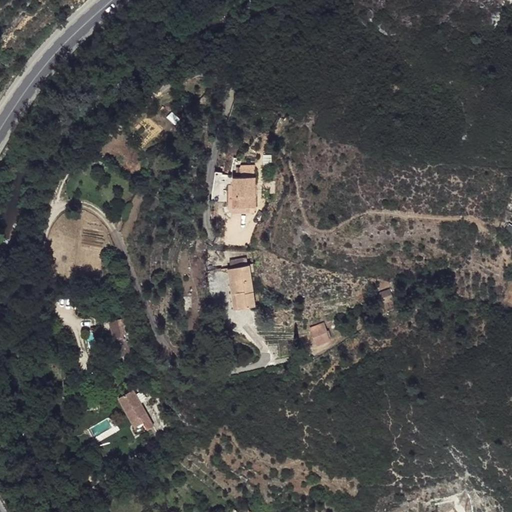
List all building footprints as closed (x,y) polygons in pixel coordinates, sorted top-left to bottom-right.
[(239,166),(229,192),(248,200),(258,173),(239,166)] [(210,274),(208,290),(223,291),(231,253),(208,249),(204,274),(210,274)] [(236,308),(258,307),(255,264),(233,266),(236,308)] [(201,288),(208,290),(210,274),(204,274),(201,288)] [(103,321),(111,346),(121,344),(118,336),(122,334),(120,326),(114,328),(111,319),(103,321)] [(317,347),(333,341),(324,321),(309,328),(317,347)] [(131,411),(137,419),(144,415),(124,376),(108,385),(123,415),(131,411)] [(68,393),(71,398),(78,394),(74,390),(68,393)] [(227,502),(219,511),(236,511),(235,511),(241,502),(237,498),(234,502),(229,499),(227,502)]
